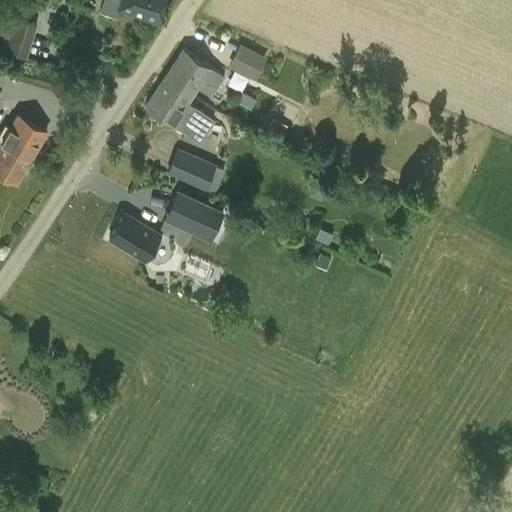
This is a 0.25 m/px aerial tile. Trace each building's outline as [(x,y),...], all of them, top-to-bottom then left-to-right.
[(119,0),(117,9),(158,23),(165,0),(119,0)] [(2,13),(0,20),(0,47),(27,56),(37,24),(2,13)] [(228,66),(255,80),(267,57),(240,43),(228,66)] [(164,75),(192,94),(197,87),(210,96),(224,75),(183,48),(164,75)] [(192,94),(164,75),(143,106),(185,134),(200,110),(187,101),(192,94)] [(255,99),(241,91),(236,101),(249,109),(255,99)] [(0,173),(16,183),(47,130),(17,113),(0,142),(0,173)] [(205,189),(215,164),(177,147),(166,172),(205,189)] [(309,178),(309,195),(328,195),(328,178),(309,178)] [(165,217),(215,238),(228,209),(178,187),(165,217)] [(108,238),(144,260),(160,234),(124,212),(108,238)]
